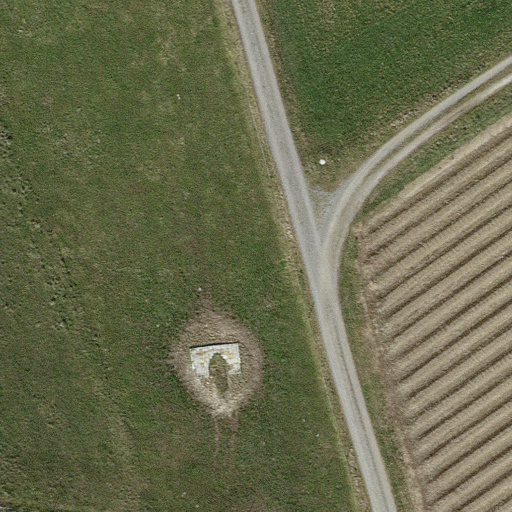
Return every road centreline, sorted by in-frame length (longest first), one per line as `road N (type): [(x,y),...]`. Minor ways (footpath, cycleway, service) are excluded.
road 1 (track): [(251,0),(328,289)]
road 2 (track): [(328,289),(351,222),(390,172),(511,82)]
road 3 (track): [(328,289),(387,511)]
